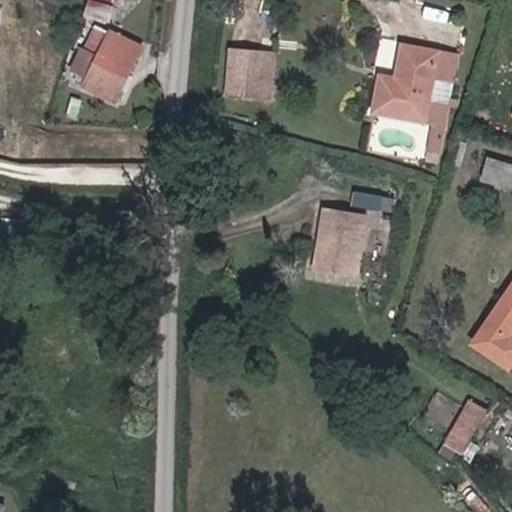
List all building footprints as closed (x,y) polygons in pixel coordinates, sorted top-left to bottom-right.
[(110,23),(113,8),(88,2),(85,17),(110,23)] [(149,27),(151,6),(139,5),(137,26),(149,27)] [(96,56),(108,33),(98,27),(86,51),(96,56)] [(126,77),(133,63),(134,64),(142,47),(108,31),(108,33),(96,56),(86,51),(81,49),(70,72),(85,78),(81,87),(101,97),(103,92),(118,100),(129,78),(126,77)] [(434,122),(430,149),(442,151),(458,56),(402,47),(397,79),(380,76),(374,112),(434,122)] [(271,98),(274,54),(232,51),(228,95),(271,98)] [(116,104),(118,100),(103,92),(101,97),(116,104)] [(459,165),(464,145),(460,144),(454,164),(459,165)] [(511,188),(511,184),(511,161),(490,155),(483,179),(511,188)] [(356,277),(366,215),(324,208),(314,272),(356,277)] [(463,453),(487,410),(470,401),(446,443),(463,453)] [(0,499),(0,511),(4,511),(8,502),(0,499)]
